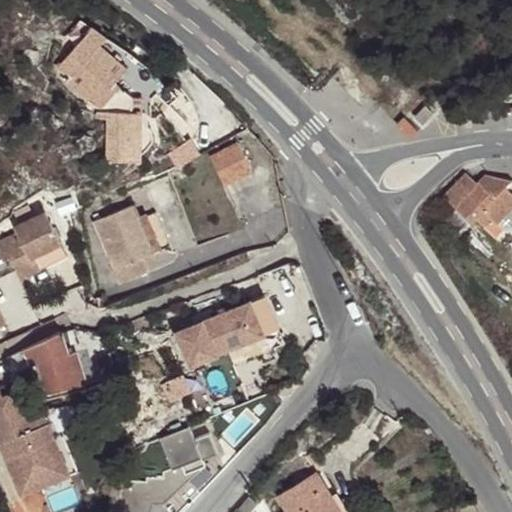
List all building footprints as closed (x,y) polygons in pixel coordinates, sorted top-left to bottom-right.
[(142,102),(123,90),(122,91),(115,83),(119,79),(91,56),(100,46),(106,38),(92,28),(57,68),(70,79),(67,83),(88,101),(90,98),(101,108),(100,109),(102,111),(98,111),(98,118),(109,118),(108,161),(140,161),(142,102)] [(157,77),(147,66),(137,58),(106,38),(100,46),(128,69),(155,90),(163,82),(157,77)] [(128,69),(100,46),(91,56),(119,79),(128,69)] [(433,114),(426,107),(415,117),(423,124),(433,114)] [(412,137),(419,132),(404,117),(398,123),(412,137)] [(176,163),(199,150),(191,137),(169,149),(176,163)] [(252,172),(238,142),(211,157),(225,187),(252,172)] [(477,182),(467,174),(444,196),(470,224),(476,218),(485,227),(492,219),(497,224),(511,208),(511,193),(505,187),(511,180),(484,175),(477,182)] [(154,253),(139,217),(134,206),(95,222),(121,285),(150,272),(144,257),(154,253)] [(17,234),(0,242),(0,254),(3,261),(9,257),(20,280),(41,269),(35,257),(61,244),(45,211),(14,227),(17,234)] [(162,249),(146,213),(139,217),(154,253),(162,249)] [(35,257),(41,269),(68,256),(61,244),(35,257)] [(265,295),(233,308),(177,332),(191,365),(217,354),(247,342),(265,334),(279,328),(265,295)] [(86,383),(77,351),(68,354),(61,332),(22,350),(7,358),(14,373),(38,362),(49,395),(86,383)] [(62,478),(47,442),(56,439),(49,423),(35,429),(25,406),(15,391),(10,394),(7,385),(0,388),(0,441),(1,443),(11,439),(17,453),(7,458),(22,495),(62,478)] [(164,504),(189,480),(186,473),(206,465),(203,460),(219,453),(210,432),(195,439),(189,425),(159,437),(172,467),(164,471),(164,475),(145,475),(146,480),(128,480),(121,485),(120,511),(151,511),(153,504),(164,504)] [(433,445),(421,429),(410,437),(423,454),(433,445)] [(17,453),(11,439),(1,443),(7,458),(17,453)] [(71,475),(56,439),(47,442),(62,478),(71,475)] [(332,511),(326,502),(333,498),(316,472),(278,496),(288,511),(332,511)] [(120,511),(121,485),(110,488),(110,511),(120,511)] [(342,511),(333,498),(326,502),(332,511),(342,511)]
